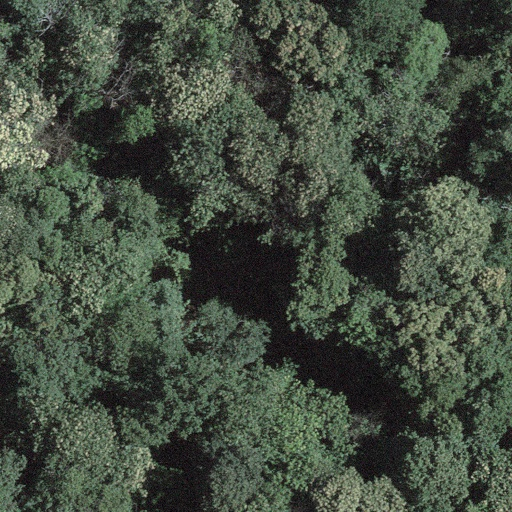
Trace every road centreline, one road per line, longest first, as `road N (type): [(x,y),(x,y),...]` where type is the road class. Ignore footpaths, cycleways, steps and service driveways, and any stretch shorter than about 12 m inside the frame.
road 1 (track): [(479,181),(461,511)]
road 2 (track): [(479,181),(478,79),(456,0)]
